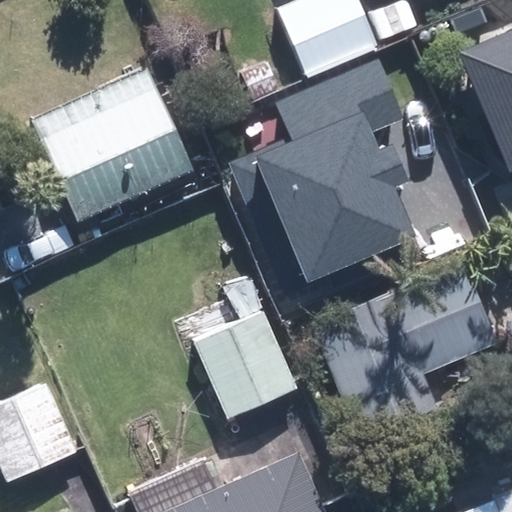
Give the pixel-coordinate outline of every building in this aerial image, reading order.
[(308,76),(391,40),(373,0),(277,0),(276,1),(308,76)] [(511,168),(511,15),(450,40),(503,172),(511,168)] [(274,101),(288,134),(223,160),(285,312),(423,257),(396,189),(407,180),(392,144),(379,149),(372,132),(405,119),(380,58),(274,101)] [(153,60),(35,116),(83,217),(201,161),(153,60)] [(315,319),(370,440),(445,405),(429,371),(504,337),(464,251),(315,319)] [(267,300),(194,334),(232,417),(306,383),(267,300)] [(51,376),(0,398),(0,450),(13,480),(84,448),(51,376)] [(236,443),(129,487),(139,511),(332,511),(304,442),(246,466),(236,443)] [(511,511),(511,479),(494,486),(504,511),(511,511)] [(106,511),(102,502),(80,511),(106,511)]
